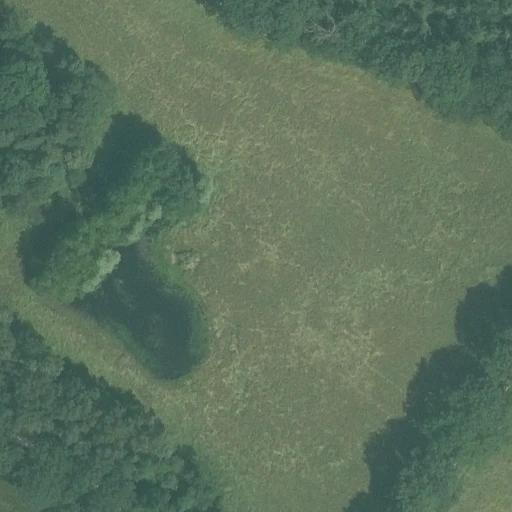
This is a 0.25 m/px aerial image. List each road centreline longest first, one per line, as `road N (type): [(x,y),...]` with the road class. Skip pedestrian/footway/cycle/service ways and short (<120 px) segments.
road 1 (track): [(418,511),(511,370)]
road 2 (track): [(124,511),(0,420)]
